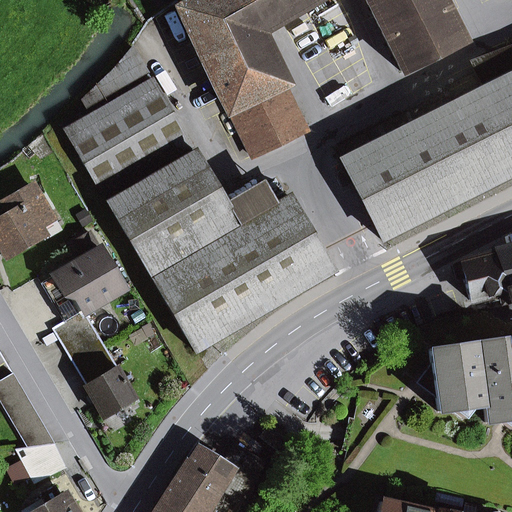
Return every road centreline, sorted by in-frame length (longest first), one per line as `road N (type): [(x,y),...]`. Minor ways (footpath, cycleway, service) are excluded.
road 1 (tertiary): [(511,216),(280,341),(214,400),(140,500)]
road 2 (residential): [(0,308),(109,483),(140,500)]
